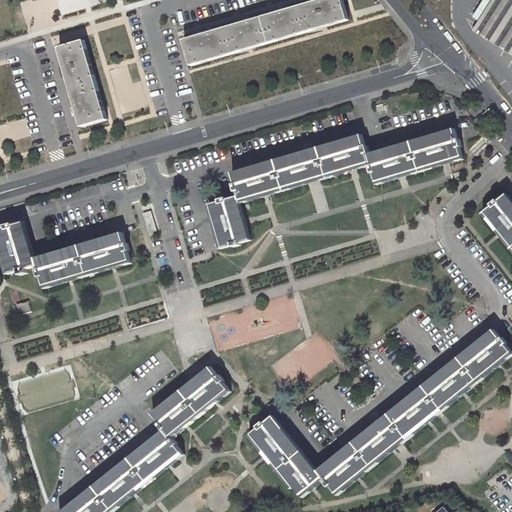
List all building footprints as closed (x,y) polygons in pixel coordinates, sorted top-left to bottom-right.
[(216,29),(184,38),(191,63),(350,17),(344,0),(314,0),(315,0),(294,6),(293,1),(285,3),(287,8),(251,18),(250,13),(243,15),(244,20),(224,26),(222,21),(215,23),(216,29)] [(511,0),(493,0),(474,31),(511,55),(511,0)] [(86,39),(61,46),(65,60),(59,62),(61,68),(67,66),(76,96),(70,97),(71,104),(77,102),(84,125),(109,118),(86,39)] [(238,202),(367,166),(370,173),(371,173),(374,183),(460,159),(457,147),(459,146),(457,138),(455,138),(452,128),(365,154),(365,152),(367,151),(365,144),(363,145),(360,135),(229,173),(233,183),(230,184),(233,192),(235,191),(236,196),(225,199),(224,197),(216,200),(217,201),(205,205),(218,248),(229,245),(230,247),(239,244),(239,242),(249,238),(238,202)] [(511,204),(503,193),(494,199),(493,198),(487,203),(488,205),(478,212),(511,254),(511,204)] [(42,288),(129,263),(126,251),(128,250),(126,242),(124,243),(121,232),(34,258),(23,221),(11,224),(11,223),(3,225),(3,226),(0,227),(0,257),(4,273),(15,270),(17,274),(25,272),(23,267),(35,264),(37,268),(34,269),(36,276),(38,276),(42,288)] [(26,299),(14,302),(17,313),(29,309),(26,299)] [(335,493),(511,353),(503,343),(504,341),(499,335),(497,336),(490,328),(314,468),(271,413),(262,421),(260,419),(254,424),(255,426),(246,433),(288,486),(290,484),(299,495),(319,479),(322,482),(325,481),(335,493)] [(107,511),(181,452),(174,443),(176,441),(171,435),(228,388),(221,379),(222,378),(217,371),(215,372),(208,364),(150,412),(156,421),(155,422),(160,428),(57,511),(107,511)]
